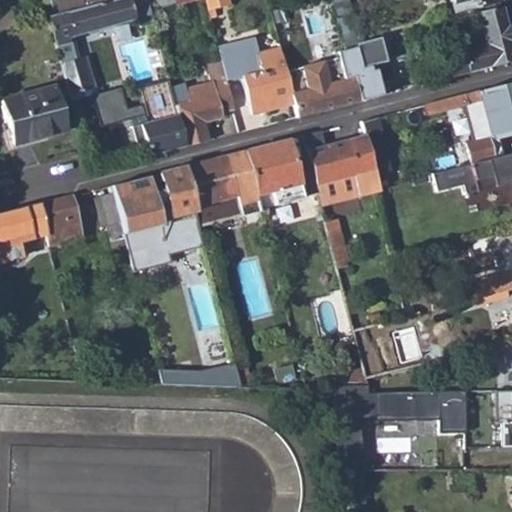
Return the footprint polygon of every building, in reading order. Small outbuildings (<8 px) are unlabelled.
[(98,0),(47,13),(65,82),(89,75),(88,69),(85,70),(79,46),(76,46),(71,48),(68,37),(73,36),(72,31),(133,17),(134,21),(141,23),(155,20),(151,5),(150,2),(149,0),(98,0)] [(342,0),(330,0),(334,16),(346,13),(342,0)] [(447,0),(451,12),(497,0),(447,0)] [(279,8),(270,11),(272,19),(281,16),(279,8)] [(511,56),(499,8),(473,15),(482,47),(488,69),(511,62),(511,56)] [(401,33),(355,45),(360,67),(368,65),(407,55),(401,33)] [(81,45),(79,46),(85,70),(88,69),(81,45)] [(336,59),(286,71),(294,103),(297,117),(357,102),(350,76),(361,74),(360,67),(355,45),(335,51),(336,59)] [(243,75),(240,76),(242,82),(250,115),(294,103),(286,71),(279,46),(258,52),(262,71),(243,75)] [(482,47),(460,52),(462,57),(466,74),(488,69),(482,47)] [(238,57),(222,61),(227,85),(242,82),(240,76),(243,75),(262,71),(258,52),(238,57)] [(462,57),(446,62),(448,69),(450,78),(466,74),(462,57)] [(185,82),(171,85),(186,145),(207,139),(203,124),(206,119),(222,115),(221,111),(233,108),(227,85),(222,61),(221,60),(212,63),(216,80),(186,88),(185,82)] [(368,65),(360,67),(361,74),(370,71),(368,65)] [(370,71),(361,74),(368,99),(381,96),(374,70),(370,71)] [(169,78),(138,85),(146,120),(139,121),(147,154),(186,145),(171,85),(169,78)] [(511,82),(423,104),(426,113),(469,103),(480,100),(489,136),(490,139),(511,133),(511,82)] [(54,83),(1,97),(12,139),(65,126),(54,83)] [(480,100),(469,103),(473,118),(471,119),(476,139),(485,137),(489,136),(480,100)] [(375,116),(360,120),(364,133),(373,169),(373,170),(387,166),(375,116)] [(320,130),(302,135),(309,164),(314,183),(373,169),(364,133),(323,144),(320,130)] [(476,139),(463,142),(468,166),(491,161),(485,137),(476,139)] [(269,174),(252,178),(259,207),(299,196),(292,168),(285,139),(261,145),(269,174)] [(261,145),(245,149),(252,178),(269,174),(261,145)] [(224,154),(183,165),(193,204),(201,202),(235,193),(241,215),(260,211),(259,207),(252,178),(245,149),(224,154)] [(468,166),(431,174),(435,192),(461,186),(464,196),(511,184),(511,155),(491,161),(468,166)] [(309,164),(292,168),(299,196),(316,192),(314,183),(309,164)] [(183,165),(157,171),(168,214),(193,208),(192,204),(183,165)] [(373,169),(314,183),(316,192),(319,203),(378,189),(373,170),(373,169)] [(143,174),(109,182),(117,214),(151,205),(143,174)] [(30,202),(0,209),(0,258),(20,254),(17,239),(37,234),(37,243),(82,233),(71,192),(30,202)] [(193,204),(192,204),(193,208),(197,225),(207,223),(201,202),(193,204)] [(336,218),(324,221),(334,262),(343,260),(346,259),(336,218)] [(343,260),(334,262),(335,268),(345,266),(343,260)] [(507,273),(461,285),(464,300),(511,288),(507,273)] [(413,301),(401,304),(404,316),(417,313),(413,301)] [(511,339),(499,342),(504,361),(511,363),(511,339)] [(245,361),(233,364),(236,379),(250,380),(245,361)] [(331,370),(314,370),(314,382),(332,382),(365,384),(361,367),(331,367),(331,370)] [(365,384),(332,382),(338,467),(367,467),(362,391),(367,391),(365,384)] [(511,389),(496,390),(496,401),(511,401),(511,421),(503,422),(502,447),(511,446),(511,389)]
